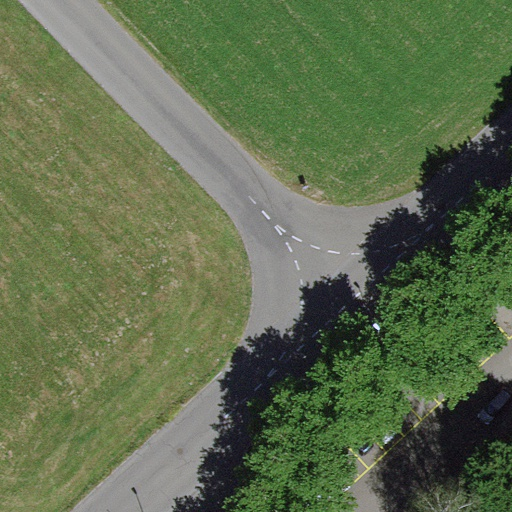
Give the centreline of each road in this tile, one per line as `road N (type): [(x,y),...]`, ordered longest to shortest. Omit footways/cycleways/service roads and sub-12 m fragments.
road 1 (residential): [(67,0),(340,300)]
road 2 (residential): [(340,300),(119,511)]
road 3 (residential): [(511,143),(340,300)]
